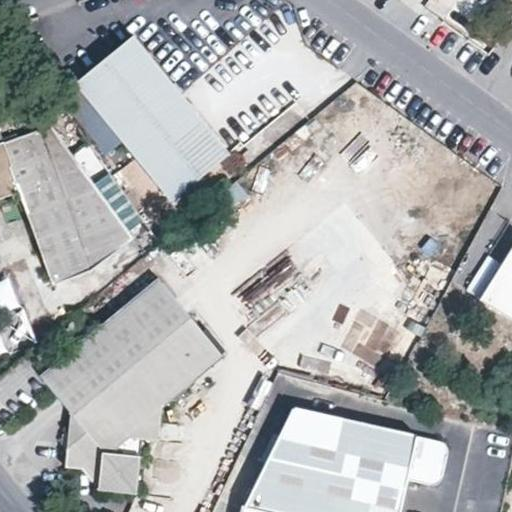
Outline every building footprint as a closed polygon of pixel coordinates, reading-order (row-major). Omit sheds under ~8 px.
[(135,37),(77,84),(171,201),(230,154),(135,37)] [(0,199),(18,193),(53,285),(92,270),(133,240),(116,217),(87,178),(51,128),(32,134),(0,145),(0,199)] [(112,179),(138,200),(154,180),(128,159),(112,179)] [(253,179),(190,225),(213,255),(275,209),(253,179)] [(453,252),(462,227),(431,216),(422,241),(453,252)] [(511,245),(478,300),(511,321),(511,245)] [(0,358),(35,345),(8,276),(0,279),(0,358)] [(142,439),(157,440),(161,410),(222,357),(158,280),(42,376),(72,412),(67,467),(101,470),(100,489),(135,493),(142,439)] [(440,441),(294,406),(248,503),(243,511),(401,511),(409,481),(429,484),(434,484),(440,480),(442,475),(445,456),(446,449),(444,444),(440,441)]
